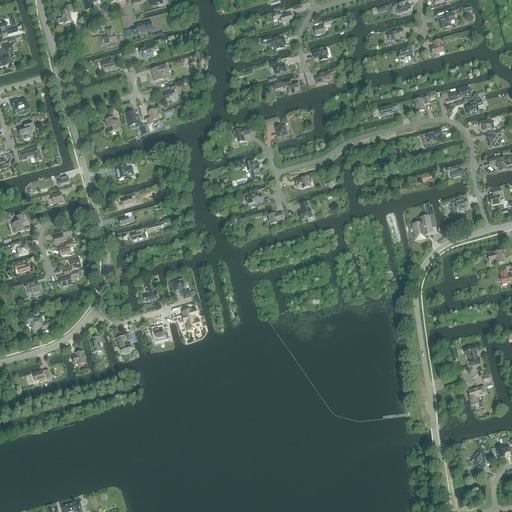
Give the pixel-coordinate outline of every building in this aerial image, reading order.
[(83,0),(86,11),(94,9),(92,3),(96,2),(95,0),(83,0)] [(405,5),(405,2),(399,4),(400,9),(398,10),(397,11),(398,14),(399,15),(401,14),(411,12),(409,4),(405,5)] [(64,24),(71,22),(69,14),(73,13),(72,6),(66,7),(66,11),(61,12),(64,24)] [(442,28),(453,25),(456,24),(457,23),(454,19),(453,19),(453,18),(457,15),(454,12),(449,13),(449,15),(443,16),(444,20),(440,21),(442,28)] [(281,16),(280,13),(272,15),(274,20),(280,18),(282,24),(293,20),(291,13),(281,16)] [(132,29),(124,31),(126,38),(131,37),(131,35),(133,34),(133,35),(138,34),(138,32),(142,31),(142,34),(153,31),(151,21),(146,22),(136,25),(136,27),(132,28),(132,29)] [(0,31),(1,36),(17,31),(15,23),(11,24),(12,27),(7,29),(5,22),(0,22),(0,31)] [(316,35),(325,33),(323,25),(320,26),(320,27),(314,29),(316,35)] [(114,34),(112,28),(106,30),(107,36),(103,37),(105,44),(116,41),(115,34),(114,34)] [(389,41),(400,39),(399,37),(404,35),(402,29),(395,31),(395,32),(387,34),(389,41)] [(264,45),(268,44),(269,49),(274,47),(275,51),(284,48),(284,46),(286,45),(284,38),(280,39),(279,37),(271,40),(270,37),(262,39),(261,42),(261,44),(264,45)] [(441,44),(440,40),(434,42),(435,46),(431,48),(433,55),(444,52),(442,44),(441,44)] [(12,47),(11,44),(5,46),(6,47),(3,47),(4,52),(2,53),(1,51),(0,51),(0,64),(1,64),(2,67),(6,66),(6,67),(9,66),(9,65),(13,64),(10,54),(14,53),(13,50),(14,50),(13,47),(12,47)] [(156,45),(148,47),(139,50),(140,53),(142,53),(144,60),(154,57),(152,52),(158,50),(156,45)] [(324,49),(324,48),(312,51),(315,59),(319,58),(320,62),(328,59),(327,56),(328,56),(326,49),(324,49)] [(408,61),(414,59),(411,50),(405,52),(400,53),(398,57),(399,62),(407,60),(408,61)] [(104,72),(109,70),(109,69),(116,68),(115,65),(119,64),(117,56),(113,57),(113,60),(102,63),(104,72)] [(278,66),(277,62),(270,64),(271,68),(274,67),(276,75),(287,72),(284,64),(278,66)] [(159,66),(160,68),(151,70),(155,82),(164,79),(163,76),(167,74),(166,70),(168,69),(166,64),(159,66)] [(317,85),(323,83),(323,82),(331,79),(329,72),(319,74),(319,77),(315,78),(317,85)] [(291,85),(290,81),(283,83),(285,89),(287,88),(289,94),(294,92),(293,92),(296,91),(296,90),(299,90),(298,87),(299,86),(298,83),(291,85)] [(166,101),(176,98),(174,91),(177,90),(176,86),(169,88),(170,92),(164,93),(166,101)] [(471,96),(468,87),(463,88),(457,90),(458,93),(456,94),(456,93),(455,92),(454,92),(449,94),(450,102),(456,100),(457,100),(457,99),(465,97),(465,98),(471,96)] [(17,99),(10,101),(12,108),(15,107),(15,109),(18,110),(22,109),(23,110),(29,108),(28,103),(27,103),(25,96),(17,98),(17,99)] [(430,104),(428,97),(414,101),(417,112),(425,110),(422,101),(424,100),(426,105),(430,104)] [(478,101),(477,99),(470,101),(471,106),(466,108),(466,107),(465,107),(468,114),(478,111),(479,111),(477,107),(479,107),(479,106),(483,105),(481,100),(478,101)] [(393,114),(392,111),(397,110),(396,105),(379,109),(380,113),(381,113),(382,117),(393,114)] [(149,125),(154,124),(154,125),(158,124),(159,121),(159,119),(158,119),(155,109),(148,111),(150,118),(147,119),(149,125)] [(136,118),(134,112),(127,114),(129,120),(127,120),(129,127),(135,125),(136,128),(141,126),(139,117),(136,118)] [(278,138),(288,135),(284,123),(287,122),(286,117),(280,119),(282,125),(275,127),(278,138)] [(113,122),(112,118),(105,120),(107,124),(110,133),(118,131),(117,128),(120,127),(118,121),(113,122)] [(488,122),(487,120),(479,123),(480,127),(482,126),(484,132),(494,129),(492,121),(488,122)] [(20,136),(24,135),(25,136),(24,137),(25,139),(26,140),(28,139),(29,138),(29,136),(28,135),(27,134),(30,133),(29,128),(33,127),(31,121),(24,123),(25,126),(18,128),(20,136)] [(236,144),(245,141),(244,136),(250,134),(248,128),(232,132),(236,144)] [(428,143),(437,140),(436,137),(442,136),(441,130),(425,135),(428,143)] [(498,140),(497,137),(503,136),(501,131),(493,133),(494,136),(488,138),(490,146),(494,146),(494,147),(501,145),(499,140),(498,140)] [(42,160),(38,147),(30,150),(27,151),(27,152),(25,153),(24,152),(19,154),(21,160),(27,159),(34,157),(35,162),(42,160)] [(500,158),(488,160),(490,166),(497,164),(498,168),(499,168),(499,171),(508,169),(507,166),(511,164),(511,156),(500,159),(500,158)] [(0,158),(0,170),(8,168),(7,162),(4,163),(2,158),(0,158)] [(258,176),(260,176),(258,168),(257,168),(256,165),(253,165),(252,162),(244,164),(246,172),(249,171),(251,178),(248,179),(249,183),(259,181),(258,176)] [(125,169),(124,165),(115,167),(117,174),(118,174),(119,179),(124,178),(125,180),(130,179),(129,177),(134,176),(132,167),(125,169)] [(457,170),(456,167),(447,169),(448,174),(451,173),(453,180),(462,177),(460,172),(459,169),(457,170)] [(61,179),(60,176),(55,178),(56,181),(58,180),(60,187),(70,184),(68,177),(61,179)] [(310,186),(308,177),(295,181),(297,186),(302,185),(303,188),(303,189),(310,186)] [(493,197),(490,197),(492,205),(500,203),(500,201),(503,200),(502,195),(501,189),(494,190),(495,194),(493,195),(493,197)] [(49,194),(41,196),(42,200),(49,198),(49,200),(53,199),(54,203),(58,202),(59,203),(59,204),(60,204),(62,203),(63,203),(63,202),(60,193),(49,197),(49,194)] [(124,206),(133,204),(131,198),(135,197),(134,193),(126,195),(127,198),(122,200),(124,206)] [(258,196),(257,194),(246,197),(248,204),(256,202),(256,204),(263,202),(262,195),(258,196)] [(458,212),(467,209),(466,206),(469,206),(467,199),(455,202),(458,212)] [(309,209),(307,202),(300,204),(302,211),(299,211),(301,220),(302,220),(308,218),(312,216),(312,217),(310,208),(309,209)] [(121,226),(130,223),(128,217),(132,216),(131,213),(125,215),(126,218),(119,220),(121,226)] [(283,220),(281,213),(278,214),(277,214),(276,215),(275,214),(268,216),(270,225),(278,223),(278,221),(283,220)] [(14,234),(23,231),(21,222),(24,221),(22,215),(16,216),(18,222),(11,224),(14,234)] [(422,223),(413,224),(416,240),(424,238),(436,236),(433,220),(429,221),(428,217),(421,219),(422,223)] [(131,235),(133,241),(143,238),(143,239),(146,238),(143,228),(136,230),(137,233),(131,235)] [(56,244),(64,242),(63,235),(54,238),(56,244)] [(11,251),(17,250),(18,254),(18,255),(28,253),(27,250),(28,250),(27,247),(26,247),(25,244),(21,245),(21,241),(10,244),(11,251)] [(61,256),(71,253),(70,248),(75,247),(74,245),(73,243),(73,242),(65,244),(66,247),(59,249),(61,256)] [(504,262),(501,251),(493,253),(493,254),(488,255),(489,262),(495,260),(496,264),(504,262)] [(81,268),(79,260),(73,261),(73,260),(70,261),(73,270),(81,268)] [(21,266),(20,264),(14,265),(15,270),(18,269),(19,275),(29,272),(27,265),(21,266)] [(507,276),(506,269),(500,270),(501,277),(500,277),(502,285),(511,282),(511,275),(507,276)] [(68,287),(72,286),(70,277),(60,280),(62,287),(68,286),(68,287)] [(186,292),(182,279),(172,283),(175,293),(182,291),(185,299),(191,297),(189,291),(186,292)] [(34,285),(33,282),(27,284),(28,289),(31,288),(33,295),(38,293),(38,294),(41,293),(39,284),(34,285)] [(155,285),(152,286),(151,282),(144,283),(147,295),(144,296),(145,303),(159,299),(157,292),(154,293),(153,288),(156,288),(156,290),(161,288),(159,282),(155,283),(155,285)] [(189,310),(182,311),(187,331),(201,327),(200,320),(195,321),(194,318),(198,316),(196,308),(189,310)] [(27,326),(32,324),(33,329),(41,327),(42,330),(50,328),(49,323),(43,324),(41,318),(36,319),(35,315),(24,317),(27,326)] [(162,330),(162,328),(153,330),(156,341),(162,339),(163,341),(169,340),(166,329),(162,330)] [(125,335),(117,338),(118,341),(118,342),(119,343),(117,344),(119,349),(120,349),(122,353),(125,352),(125,353),(128,352),(127,351),(130,350),(130,349),(132,348),(130,341),(127,341),(126,341),(126,339),(125,335)] [(94,344),(92,345),(94,353),(97,352),(97,355),(103,354),(102,350),(101,350),(100,343),(101,343),(100,336),(93,338),(94,342),(94,344)] [(477,353),(475,346),(471,347),(471,346),(464,349),(466,356),(470,355),(472,360),(470,361),(471,367),(481,364),(479,358),(478,358),(476,353),(477,353)] [(78,365),(85,363),(83,352),(75,353),(76,355),(73,356),(75,364),(78,363),(78,365)] [(51,378),(48,370),(43,372),(42,371),(33,374),(36,382),(38,381),(39,381),(40,382),(45,381),(44,376),(46,376),(47,379),(51,378)] [(489,374),(482,376),(484,383),(491,381),(490,380),(492,379),(490,374),(489,374)] [(472,391),(469,392),(470,395),(469,395),(470,399),(469,399),(471,406),(475,405),(476,410),(483,408),(481,402),(478,403),(477,398),(480,397),(480,396),(485,395),(484,394),(486,393),(484,386),(482,387),(478,389),(477,388),(472,389),(472,391)] [(495,449),(492,449),(493,456),(497,455),(498,458),(504,457),(504,453),(505,453),(506,453),(505,453),(509,452),(507,445),(509,444),(508,438),(506,439),(506,438),(501,439),(500,439),(499,441),(501,446),(498,446),(498,448),(495,449)] [(484,454),(483,449),(479,450),(479,453),(476,454),(474,457),(473,462),(474,462),(475,464),(477,467),(476,468),(481,472),(486,466),(484,465),(485,463),(484,459),(487,458),(485,453),(484,454)] [(81,506),(80,502),(75,503),(75,502),(75,503),(75,504),(62,507),(63,511),(67,511),(72,511),(73,511),(82,511),(82,509),(81,510),(80,506),(81,506)]
